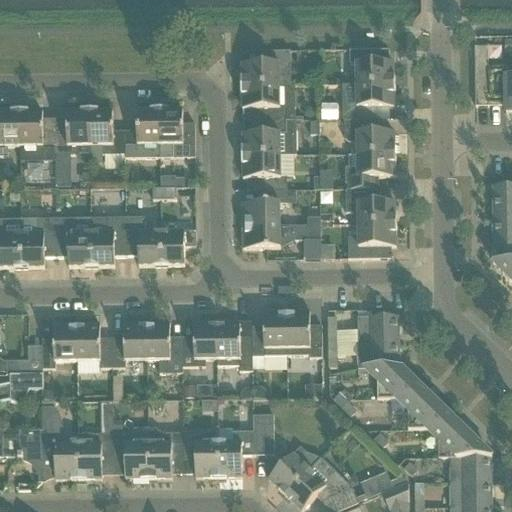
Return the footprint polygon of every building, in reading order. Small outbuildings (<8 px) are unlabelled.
[(507,108),(507,118),(511,118),(511,79),(507,79),(507,71),(487,71),(487,51),(476,51),(476,110),(489,110),(489,108),(507,108)] [(241,82),(241,90),(290,90),(289,54),(263,55),(263,67),(242,67),(242,82),(241,82)] [(357,67),(357,88),(395,88),(395,80),(394,80),(394,66),(373,66),(373,54),(350,54),(350,68),(357,67)] [(344,111),(344,124),(362,124),(362,111),(374,111),(394,111),(394,97),(395,97),(395,88),(357,88),(356,111),(344,111)] [(263,113),(263,125),(286,124),(295,124),(295,89),(290,90),(241,90),(241,99),(243,99),(243,113),(263,113)] [(326,112),(319,112),(320,123),(331,123),(331,117),(326,112)] [(126,159),(125,159),(125,163),(161,162),(160,149),(160,113),(152,113),(152,115),(137,115),(138,135),(125,135),(126,159)] [(160,149),(161,162),(196,162),(195,127),(183,127),(183,114),(169,114),(169,113),(160,113),(160,149)] [(78,163),(87,168),(91,166),(90,114),(82,114),(82,115),(67,116),(67,136),(55,136),(56,159),(77,159),(78,163)] [(103,165),(103,172),(125,172),(125,159),(125,135),(113,135),(113,115),(99,115),(99,114),(90,114),(91,166),(103,165)] [(0,160),(8,160),(8,151),(20,151),(20,115),(12,115),(12,116),(0,116),(0,160)] [(29,115),(20,115),(20,151),(21,165),(56,165),(56,159),(55,136),(43,136),(43,116),(29,116),(29,115)] [(357,146),(357,158),(396,158),(396,150),(395,150),(395,136),(379,136),(379,123),(362,124),(344,124),(345,142),(349,146),(357,146)] [(243,152),(242,152),(242,160),(280,159),(295,159),(297,159),(297,137),(286,137),(286,124),(263,125),(263,137),(243,137),(243,152)] [(319,139),(318,125),(310,125),(310,140),(319,139)] [(348,187),(348,194),(374,193),(374,181),(395,181),(395,167),(396,167),(396,158),(357,158),(349,158),(350,170),(346,170),(346,187),(348,187)] [(280,159),(242,160),(242,169),(243,169),(244,183),(264,183),(264,195),(287,194),(287,181),(280,181),(280,159)] [(511,189),(494,190),(495,215),(511,214),(511,189)] [(153,192),(153,204),(177,204),(177,192),(153,192)] [(117,193),(111,200),(118,207),(124,199),(117,193)] [(358,217),(359,229),(397,228),(397,220),(396,220),(396,206),(374,206),(374,193),(348,194),(346,194),(346,217),(358,217)] [(243,207),(243,230),(281,229),(280,208),(287,208),(297,207),(297,194),(287,195),(287,194),(264,195),(264,207),(243,207)] [(511,214),(495,215),(495,243),(511,242),(511,214)] [(139,261),(139,271),(162,270),(161,235),(145,236),(145,221),(126,222),(127,261),(139,261)] [(321,221),(308,221),(308,229),(295,229),(295,244),(321,244),(321,221)] [(91,222),(56,223),(57,262),(69,262),(69,272),(92,271),(91,222)] [(126,222),(91,222),(92,271),(115,271),(115,261),(127,261),(126,222)] [(0,272),(22,272),(22,237),(5,238),(5,223),(0,223),(0,272)] [(22,237),(22,272),(45,272),(45,262),(57,262),(56,223),(37,223),(22,223),(22,237)] [(348,241),(349,264),(381,263),(381,262),(376,262),(376,251),(396,251),(396,237),(397,237),(397,228),(359,229),(359,241),(348,241)] [(281,229),(243,230),(243,253),(268,253),(281,253),(295,244),(295,229),(281,229)] [(161,235),(162,270),(185,270),(185,252),(197,251),(197,235),(161,235)] [(511,266),(511,242),(495,243),(495,266),(511,266)] [(511,285),(511,266),(495,266),(493,266),(493,267),(511,285)] [(252,347),(253,360),(287,360),(287,353),(287,315),(264,315),(264,337),(252,337),(252,347)] [(322,362),(323,356),(322,336),(310,337),(310,315),(287,315),(287,353),(287,360),(309,360),(309,362),(322,362)] [(398,321),(358,322),(358,347),(399,347),(398,321)] [(329,322),(329,348),(337,348),(337,322),(329,322)] [(183,371),(206,371),(206,364),(218,364),(217,326),(194,326),(194,348),(182,348),(183,371)] [(240,370),(240,375),(253,375),(253,360),(252,347),(241,348),(240,326),(217,326),(218,364),(218,370),(240,370)] [(99,365),(100,373),(113,373),(112,349),(101,349),(100,327),(77,328),(78,366),(99,365)] [(112,349),(113,373),(126,372),(126,365),(148,365),(147,327),(124,327),(125,349),(112,349)] [(159,365),(159,378),(183,377),(183,371),(182,348),(171,348),(170,327),(147,327),(148,365),(159,365)] [(42,350),(43,373),(56,373),(56,366),(78,366),(77,328),(54,328),(55,350),(42,350)] [(399,347),(358,347),(359,373),(363,373),(363,372),(399,372),(399,347)] [(329,348),(330,371),(338,371),(337,348),(329,348)] [(28,364),(7,365),(7,379),(10,379),(43,378),(43,373),(42,350),(28,350),(28,364)] [(399,372),(363,372),(363,373),(378,387),(378,404),(394,403),(394,402),(432,402),(401,372),(399,372)] [(0,406),(11,405),(22,410),(30,393),(43,393),(43,378),(10,379),(10,388),(0,389),(0,406)] [(322,388),(305,389),(305,402),(322,402),(322,388)] [(254,389),(254,402),(267,402),(267,395),(261,390),(254,389)] [(185,390),(185,401),(196,401),(196,390),(185,390)] [(241,397),(241,403),(252,403),(252,392),(245,392),(241,397)] [(45,404),(56,404),(56,399),(51,393),(45,393),(45,404)] [(333,403),(351,421),(357,414),(340,397),(333,403)] [(394,402),(394,403),(408,417),(408,433),(424,433),(424,432),(463,432),(432,402),(394,402)] [(56,473),(56,484),(79,484),(79,446),(66,446),(66,438),(59,417),(58,417),(56,411),(43,411),(43,434),(41,435),(42,473),(56,473)] [(254,435),(254,460),(275,459),(274,419),(254,419),(254,420),(254,430),(254,435)] [(114,424),(113,435),(122,435),(122,424),(114,424)] [(196,460),(196,482),(219,482),(218,430),(208,434),(208,436),(183,436),(184,461),(196,460)] [(218,430),(219,482),(243,482),(242,460),(254,460),(254,435),(233,436),(233,432),(219,433),(219,430),(218,430)] [(149,447),(149,483),(173,483),(172,461),(184,461),(183,436),(164,437),(158,431),(148,431),(149,447)] [(463,432),(424,432),(424,433),(438,447),(439,463),(450,463),(450,462),(493,461),(463,432)] [(0,461),(4,462),(4,460),(19,460),(19,462),(23,462),(23,461),(29,463),(33,465),(37,468),(37,469),(41,469),(41,473),(42,473),(41,435),(20,435),(3,435),(0,435),(0,461)] [(79,446),(79,484),(103,484),(103,462),(114,462),(113,437),(79,437),(79,446)] [(134,437),(114,437),(114,462),(126,461),(126,483),(149,483),(149,447),(134,447),(134,437)] [(377,446),(382,452),(389,446),(381,437),(374,443),(377,446)] [(269,483),(286,500),(310,474),(309,474),(299,464),(307,456),(301,450),(283,469),(269,483)] [(322,505),(325,511),(347,511),(359,507),(353,493),(352,493),(349,488),(322,461),(309,474),(310,474),(286,500),(298,511),(306,511),(318,500),(322,505)] [(493,461),(450,462),(450,463),(451,487),(491,487),(491,462),(493,462),(493,461)] [(412,480),(419,474),(411,466),(404,472),(412,480)] [(382,498),(388,511),(409,511),(409,487),(386,496),(382,498)] [(491,487),(451,487),(450,511),(491,511),(491,487)] [(424,511),(424,502),(416,502),(416,511),(424,511)]
